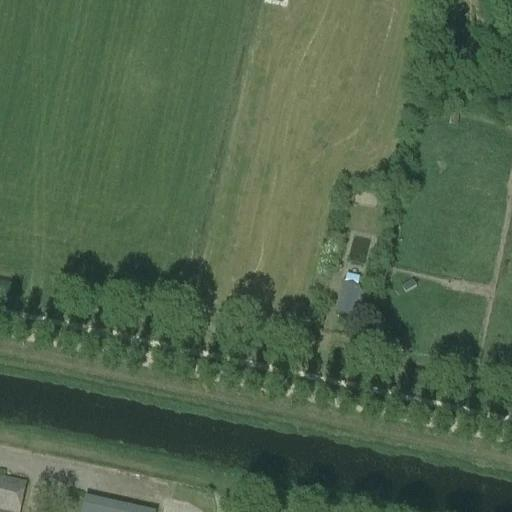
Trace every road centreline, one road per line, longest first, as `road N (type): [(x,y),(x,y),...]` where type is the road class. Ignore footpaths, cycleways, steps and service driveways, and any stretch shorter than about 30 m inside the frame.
road 1 (track): [(511,436),(0,324)]
road 2 (track): [(309,511),(174,497),(0,459)]
